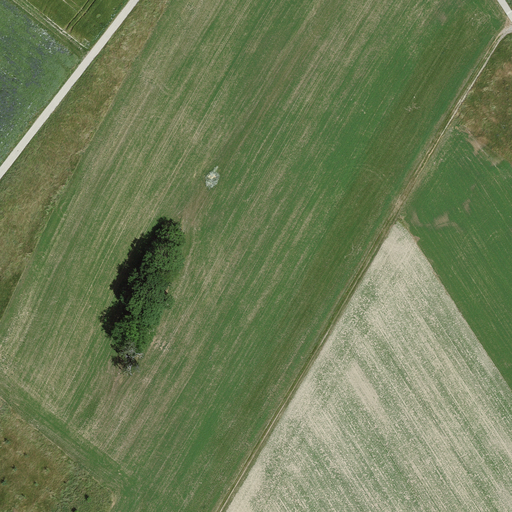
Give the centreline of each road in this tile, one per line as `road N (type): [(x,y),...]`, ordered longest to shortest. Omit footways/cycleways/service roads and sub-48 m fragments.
road 1 (track): [(511,26),(492,47),(216,511)]
road 2 (track): [(0,170),(134,0)]
